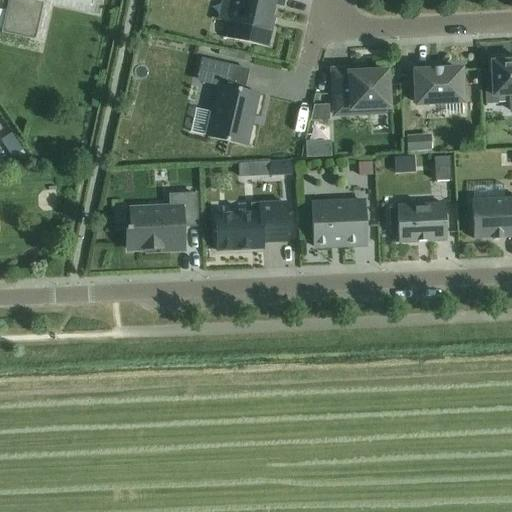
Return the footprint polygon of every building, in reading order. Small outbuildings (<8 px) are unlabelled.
[(8,0),(1,33),(35,40),(43,0),(8,0)] [(234,0),(230,22),(229,22),(229,23),(230,23),(226,39),(268,48),(273,25),(270,24),(274,5),(283,7),(284,0),(234,0)] [(485,89),(484,89),(485,107),(486,107),(486,105),(498,105),(497,96),(510,96),(510,112),(511,111),(511,61),(508,61),(508,57),(499,58),(494,58),(494,62),(491,62),(492,80),(492,90),(485,90),(485,89)] [(196,110),(191,133),(207,137),(207,138),(227,143),(228,143),(234,144),(245,147),(245,146),(250,124),(249,124),(248,123),(250,115),(252,116),(257,94),(242,90),(240,90),(241,86),(243,87),(247,71),(202,60),(198,76),(203,77),(201,82),(219,86),(212,114),(196,110)] [(414,73),(415,73),(416,104),(462,102),(460,70),(431,71),(431,66),(414,66),(414,73)] [(385,108),(388,108),(386,72),(348,74),(348,70),(332,71),(334,116),(352,115),(351,110),(370,109),(370,114),(385,113),(385,108)] [(328,120),(328,106),(314,107),(311,121),(328,120)] [(11,134),(1,141),(12,157),(23,150),(11,134)] [(430,135),(407,136),(407,150),(430,149),(430,135)] [(317,140),(305,141),(305,157),(317,157),(317,140)] [(434,158),(435,182),(451,181),(449,157),(434,158)] [(291,162),(268,163),(269,177),(292,177),(291,162)] [(371,162),(358,162),(358,175),(372,175),(371,162)] [(131,228),(126,228),(127,230),(127,231),(127,241),(128,251),(137,250),(137,251),(144,250),(144,248),(143,248),(143,246),(161,245),(161,247),(160,247),(161,252),(179,251),(178,235),(182,234),(182,228),(182,227),(197,226),(195,195),(170,196),(170,208),(147,209),(148,220),(131,221),(131,228)] [(511,198),(471,201),(473,240),(493,239),(493,240),(502,240),(502,238),(511,237),(511,198)] [(313,247),(367,245),(365,203),(327,205),(325,202),(316,203),(314,205),(311,206),(313,247)] [(262,242),(286,241),(285,203),(251,205),(251,214),(215,215),(216,251),(262,249),(262,242)] [(398,243),(446,241),(444,205),(396,207),(396,208),(388,208),(389,226),(397,226),(398,243)]
